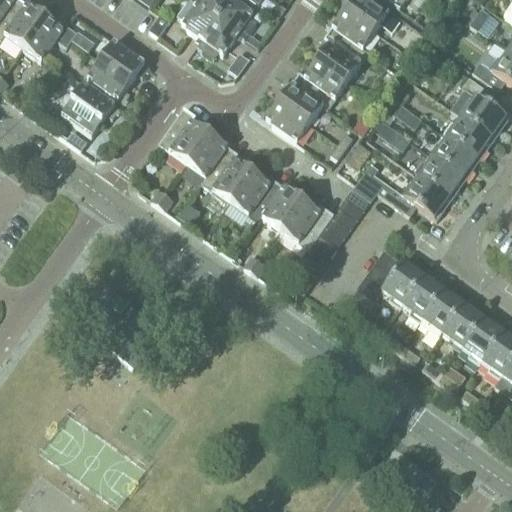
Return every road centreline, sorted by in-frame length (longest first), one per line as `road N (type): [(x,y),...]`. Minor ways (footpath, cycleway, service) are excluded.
road 1 (tertiary): [(511,486),(104,197)]
road 2 (residential): [(0,348),(104,197)]
road 3 (residential): [(511,174),(477,222),(470,248),(478,274),(511,300)]
road 4 (residential): [(69,0),(184,82)]
road 5 (residential): [(104,197),(184,82)]
road 6 (residential): [(230,113),(310,0)]
road 7 (residential): [(341,195),(230,113)]
road 8 (tertiary): [(104,197),(0,123)]
